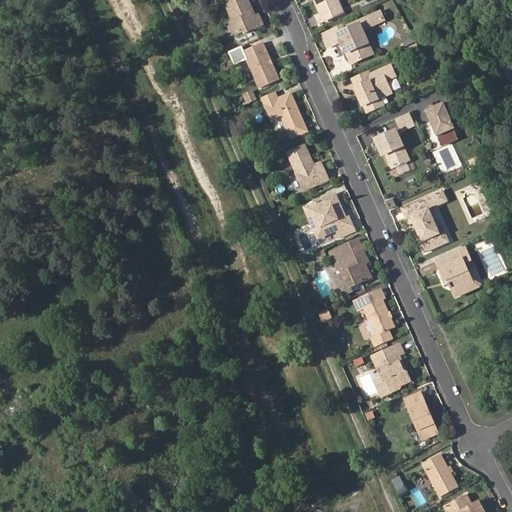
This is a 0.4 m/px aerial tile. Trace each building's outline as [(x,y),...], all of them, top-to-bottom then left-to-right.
[(241,35),(260,26),(254,16),(251,17),(243,0),(222,0),(221,1),(230,22),(227,23),(226,25),(231,35),(233,35),(239,32),(241,35)] [(311,0),(318,15),(314,17),(318,25),(342,14),(335,0),(311,0)] [(341,30),(340,28),(320,37),(325,49),(339,43),(341,42),(343,46),(340,47),(341,50),(343,49),(350,63),(359,59),(359,58),(369,53),(365,45),(358,41),(355,33),(359,31),(360,32),(369,27),(365,19),(341,30)] [(359,31),(355,33),(358,41),(365,45),(360,32),(359,31)] [(276,82),(259,45),(240,53),(257,91),(276,82)] [(343,49),(341,50),(348,64),(350,63),(343,49)] [(375,101),(380,98),(385,96),(379,84),(394,77),(389,66),(368,76),(366,74),(351,80),(357,93),(361,91),(363,95),(362,96),(368,109),(377,106),(375,101)] [(245,104),(255,100),(252,90),(241,94),(245,104)] [(383,106),(380,98),(375,101),(377,106),(368,109),(362,96),(363,95),(361,91),(357,93),(366,114),(383,106)] [(271,95),(258,101),(269,125),(279,120),(288,141),(304,134),(294,110),(291,112),(289,105),(291,104),(287,96),(274,102),(271,95)] [(453,99),(443,104),(450,118),(461,113),(453,99)] [(443,104),(425,112),(437,137),(455,129),(450,118),(443,104)] [(396,121),(401,132),(414,126),(409,115),(396,121)] [(395,132),(375,141),(379,150),(381,150),(382,153),(385,155),(391,167),(407,160),(395,132)] [(302,147),(284,155),(301,193),(326,182),(318,164),(311,167),(309,168),(307,166),(310,165),(302,147)] [(441,192),(429,197),(434,208),(446,202),(441,192)] [(339,212),(332,197),(321,202),(322,205),(312,209),(311,207),(308,208),(305,216),(312,231),(319,233),(322,239),(329,236),(331,231),(336,232),(339,239),(352,233),(345,218),(342,220),(341,217),(338,216),(336,213),(339,212)] [(429,197),(400,210),(405,221),(410,219),(414,228),(415,227),(418,233),(416,234),(420,243),(418,244),(423,254),(447,243),(442,233),(438,235),(427,211),(434,208),(429,197)] [(391,201),(384,204),(387,211),(395,208),(391,201)] [(319,233),(312,231),(317,241),(322,239),(319,233)] [(357,244),(346,249),(349,256),(360,251),(357,244)] [(349,256),(346,249),(328,257),(331,265),(339,261),(345,274),(341,276),(342,278),(348,292),(370,281),(365,271),(363,268),(368,266),(360,251),(349,256)] [(436,262),(441,272),(445,282),(449,279),(451,284),(447,286),(450,290),(451,289),(455,298),(468,293),(465,287),(473,284),(472,282),(468,271),(465,264),(471,262),(465,249),(436,262)] [(445,282),(441,272),(437,274),(444,287),(447,286),(451,284),(449,279),(445,282)] [(340,300),(350,296),(348,292),(342,278),(333,282),(340,300)] [(465,287),(468,293),(478,289),(481,284),(472,282),(473,284),(465,287)] [(373,295),(352,304),(356,312),(362,310),(374,338),(370,340),(374,349),(391,342),(387,333),(393,330),(380,301),(377,303),(373,295)] [(326,309),(317,313),(321,322),(331,318),(326,309)] [(405,381),(395,358),(399,356),(396,349),(370,360),(380,384),(384,382),(390,395),(398,391),(398,387),(404,385),(405,381)] [(424,432),(428,441),(438,437),(420,397),(404,404),(418,434),(424,432)] [(422,444),(428,441),(424,432),(418,434),(422,444)] [(424,468),(441,459),(440,457),(423,467),(424,468)] [(436,490),(453,480),(451,476),(447,470),(441,459),(424,468),(436,490)] [(399,476),(392,479),(397,491),(403,488),(399,476)] [(459,490),(453,480),(436,490),(442,500),(459,490)] [(484,511),(480,504),(473,506),(468,496),(446,508),(447,511),(484,511)]
